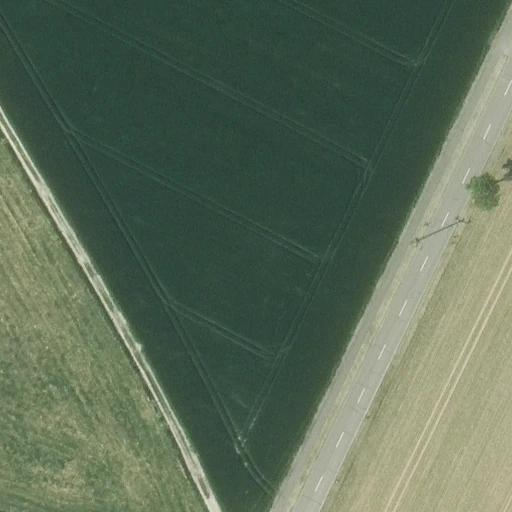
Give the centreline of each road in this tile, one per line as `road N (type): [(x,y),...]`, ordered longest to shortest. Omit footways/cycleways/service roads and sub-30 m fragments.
road 1 (tertiary): [(511,84),(307,511)]
road 2 (track): [(214,511),(0,118)]
